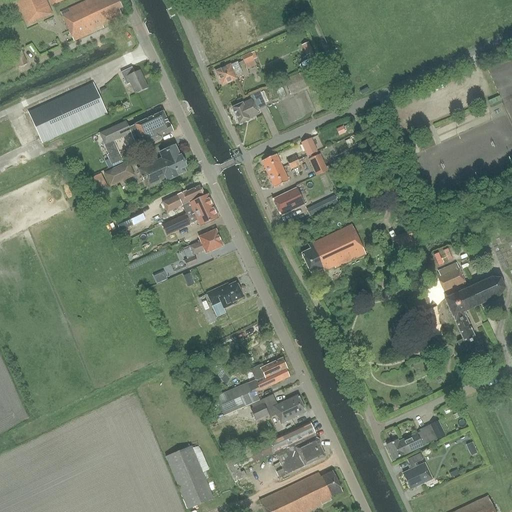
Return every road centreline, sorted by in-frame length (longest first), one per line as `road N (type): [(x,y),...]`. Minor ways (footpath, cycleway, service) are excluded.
road 1 (residential): [(410,511),(244,156)]
road 2 (tertiary): [(367,511),(208,173)]
road 3 (unclassified): [(244,156),(511,32)]
road 4 (residential): [(244,156),(170,0)]
road 5 (unclassified): [(0,116),(147,47)]
road 6 (tertiary): [(208,173),(147,47)]
